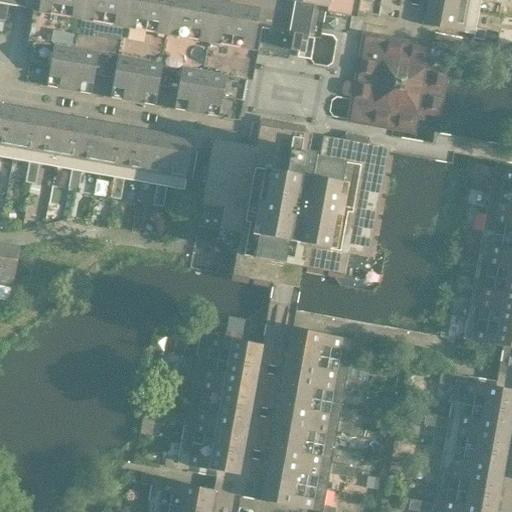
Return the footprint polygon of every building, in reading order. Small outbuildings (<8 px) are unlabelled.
[(0,0),(4,0),(39,6),(29,63),(50,67),(46,87),(91,95),(95,75),(114,78),(110,98),(155,106),(158,86),(177,90),(174,109),(219,117),(222,98),(243,102),(254,44),(299,52),(303,32),(316,34),(317,29),(320,8),(378,18),(380,0),(398,0),(401,0),(0,0)] [(401,0),(398,0),(380,0),(378,18),(320,8),(317,29),(331,31),(335,37),(331,62),(324,66),(315,64),(310,58),(311,55),(308,54),(302,53),(299,52),(254,44),(243,102),(222,98),(219,117),(174,109),(177,90),(158,86),(155,106),(110,98),(114,78),(95,75),(91,95),(46,87),(50,67),(29,63),(39,6),(4,0),(0,0),(0,4),(0,104),(193,140),(191,150),(197,151),(204,153),(210,154),(213,140),(255,147),(259,125),(280,129),(281,127),(304,131),(303,133),(306,134),(302,156),(304,156),(302,165),(317,168),(323,137),(337,140),(341,118),(332,117),(329,112),(331,101),(336,98),(330,97),(342,31),(431,48),(432,41),(434,31),(434,28),(423,26),(427,4),(427,0),(401,0)] [(427,0),(427,4),(478,13),(480,0),(427,0)] [(478,13),(427,4),(423,26),(434,28),(473,35),(473,39),(484,41),(486,31),(475,29),(478,13)] [(210,154),(197,227),(239,234),(231,277),(285,287),(297,289),(301,267),(306,268),(305,273),(330,278),(331,273),(343,275),(346,261),(352,262),(353,255),(369,258),(374,259),(377,242),(372,241),(373,236),(378,237),(381,221),(376,220),(376,215),(381,216),(384,199),(379,199),(380,194),(385,195),(388,178),(383,177),(384,173),(389,174),(392,157),(387,156),(390,143),(392,130),(413,134),(416,120),(423,121),(424,114),(439,117),(451,51),(431,48),(342,31),(330,97),(336,98),(351,101),(348,119),(341,118),(338,134),(337,140),(323,137),(317,168),(307,166),(302,165),(304,156),(302,156),(306,134),(303,133),(304,131),(281,127),(280,129),(259,125),(255,147),(213,140),(210,154)] [(35,185),(39,164),(71,170),(67,190),(78,192),(81,172),(113,178),(110,198),(120,200),(124,180),(156,185),(152,206),(163,208),(166,187),(183,190),(191,150),(193,140),(0,104),(0,157),(28,162),(25,183),(35,185)] [(511,171),(493,168),(462,340),(511,349),(511,171)] [(0,285),(12,288),(20,247),(0,243),(0,285)] [(228,319),(226,332),(242,335),(244,322),(228,319)] [(353,341),(302,332),(290,330),(285,359),(286,359),(285,364),(296,366),(295,375),(293,384),(282,382),(278,406),(289,408),(287,418),(285,427),(274,425),(270,449),(281,451),(278,469),(267,467),(266,472),(265,472),(260,501),(272,503),(271,504),(317,511),(334,511),(335,509),(323,507),(329,474),(353,479),(354,468),(331,464),(337,432),(360,436),(362,426),(338,422),(344,389),(368,394),(370,383),(346,379),(352,347),(364,349),(366,339),(353,337),(353,341)] [(250,345),(251,344),(240,342),(242,335),(226,332),(224,339),(200,335),(193,374),(169,369),(168,380),(191,384),(185,416),(162,412),(160,422),(184,426),(178,459),(166,456),(164,467),(176,469),(177,465),(227,474),(227,473),(239,475),(243,453),(242,453),(244,441),(233,439),(237,421),(248,423),(252,399),(241,397),(244,379),(255,381),(258,369),(262,347),(250,345)] [(483,511),(484,509),(495,511),(500,487),(489,485),(490,476),(492,467),(503,469),(507,445),(496,443),(500,424),(511,426),(511,418),(511,391),(506,391),(506,390),(456,381),(456,377),(441,374),(439,384),(454,387),(448,419),(425,415),(423,425),(446,430),(441,462),(417,458),(415,468),(439,472),(433,504),(409,500),(407,510),(416,511),(483,511)] [(210,511),(214,492),(202,490),(203,489),(152,480),(153,476),(141,474),(139,484),(151,486),(146,511),(210,511)]
